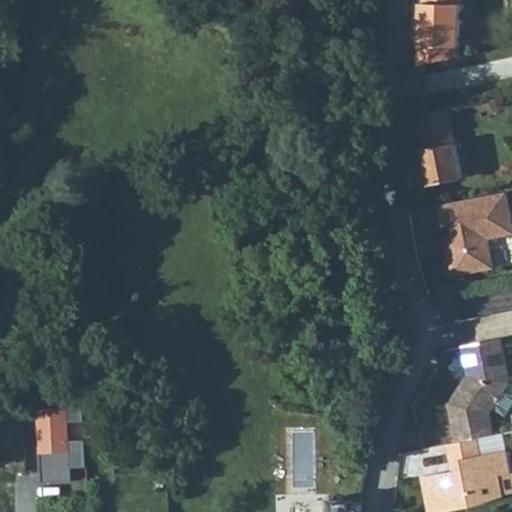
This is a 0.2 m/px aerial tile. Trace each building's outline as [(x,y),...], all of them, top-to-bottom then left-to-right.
[(462,0),(423,0),(421,44),(461,47),(462,0)] [(461,176),(451,110),(419,114),(429,181),(461,176)] [(487,195),(419,207),(423,228),(429,227),(432,243),(425,244),(432,279),(474,271),(468,241),(495,236),(487,195)] [(463,345),(469,379),(470,384),(467,386),(464,383),(448,400),(458,444),(480,439),(496,436),(491,414),(511,383),(502,339),(463,345)] [(96,393),(84,393),(84,409),(85,422),(98,421),(96,393)] [(75,431),(85,431),(85,422),(84,409),(73,409),(75,431)] [(458,444),(449,445),(453,463),(459,462),(461,471),(455,472),(424,479),(431,511),(451,511),(477,507),(507,497),(502,475),(511,473),(511,466),(509,450),(484,456),(480,439),(458,444)] [(361,511),(363,500),(331,497),(329,511),(361,511)]
